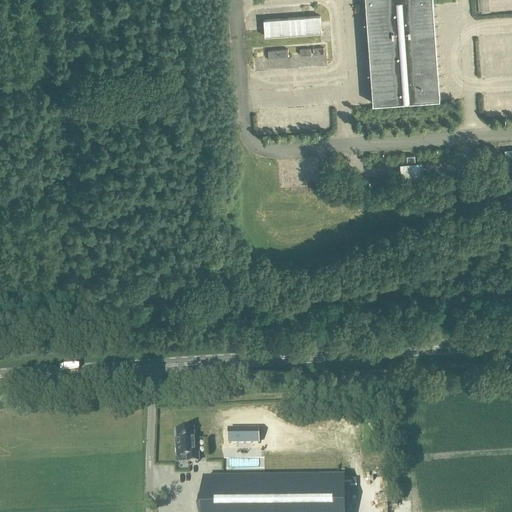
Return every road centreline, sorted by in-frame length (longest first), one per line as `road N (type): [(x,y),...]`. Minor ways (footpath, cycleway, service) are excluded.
road 1 (primary): [(152,365),(511,342)]
road 2 (primary): [(0,375),(152,365)]
road 3 (unclassified): [(149,511),(152,365)]
